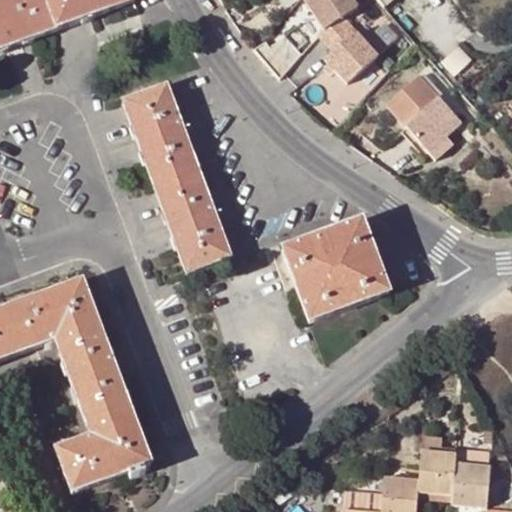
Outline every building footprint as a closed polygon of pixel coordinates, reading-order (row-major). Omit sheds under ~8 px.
[(13,0),(0,5),(0,55),(137,4),(135,0),(13,0)] [(302,0),(323,31),(326,27),(340,19),(357,8),(351,0),(302,0)] [(323,31),(317,39),(334,53),(327,62),(352,83),(378,53),(354,32),(355,31),(340,19),(326,27),(323,31)] [(387,107),(406,130),(417,142),(429,155),(447,139),(462,126),(420,78),(387,107)] [(231,259),(169,89),(126,105),(189,275),(231,259)] [(412,147),(417,142),(406,130),(401,134),(412,147)] [(454,147),(447,139),(429,155),(436,163),(454,147)] [(332,234),(330,228),(313,234),(315,240),(284,252),(311,325),(391,295),(364,222),(332,234)] [(84,284),(0,315),(0,365),(69,340),(73,352),(62,356),(88,429),(101,424),(105,436),(58,454),(74,496),(130,475),(133,481),(147,476),(145,469),(152,466),(84,284)] [(482,444),(490,445),(491,429),(490,427),(484,426),(482,444)] [(419,434),(417,452),(453,456),(454,448),(441,447),(442,436),(419,434)] [(487,469),(489,452),(454,448),(453,456),(452,466),(487,469)] [(452,466),(453,456),(417,452),(415,482),(414,493),(450,497),(452,466)] [(484,509),(487,469),(452,466),(450,497),(449,506),(484,509)] [(377,511),(412,511),(414,493),(415,482),(380,479),(378,498),(377,511)] [(377,511),(378,498),(339,495),(337,510),(360,511),(377,511)]
